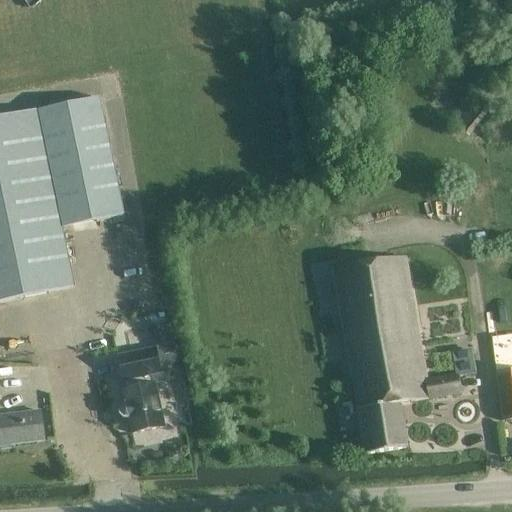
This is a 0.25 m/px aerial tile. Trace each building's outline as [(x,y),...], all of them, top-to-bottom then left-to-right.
[(99,99),(36,112),(61,230),(124,217),(99,99)] [(36,113),(0,120),(0,306),(73,291),(36,113)] [(426,381),(405,260),(333,272),(357,410),(358,410),(366,458),(406,451),(398,406),(461,395),(458,379),(458,376),(455,377),(426,381)] [(501,423),(511,421),(511,345),(493,348),(501,423)] [(454,353),(451,353),(455,377),(458,376),(458,379),(475,376),(471,350),(454,353)] [(153,387),(151,377),(162,375),(157,351),(119,359),(123,383),(126,382),(128,393),(124,393),(127,407),(125,407),(123,409),(121,413),(122,417),(125,420),(128,420),(129,420),(133,436),(164,430),(155,387),(153,387)] [(0,448),(44,443),(41,411),(0,415),(0,448)]
